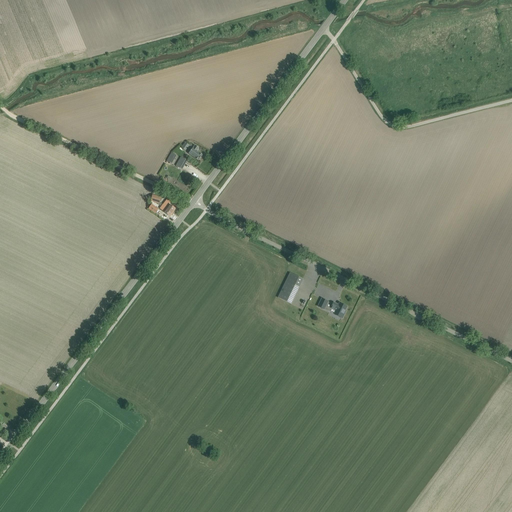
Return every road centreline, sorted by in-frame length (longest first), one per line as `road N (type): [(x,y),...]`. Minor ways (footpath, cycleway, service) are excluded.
road 1 (unclassified): [(511,361),(194,200)]
road 2 (secondary): [(0,460),(194,200)]
road 3 (secondary): [(194,200),(345,0)]
road 4 (track): [(323,28),(390,123),(511,99)]
road 5 (track): [(192,202),(0,105)]
